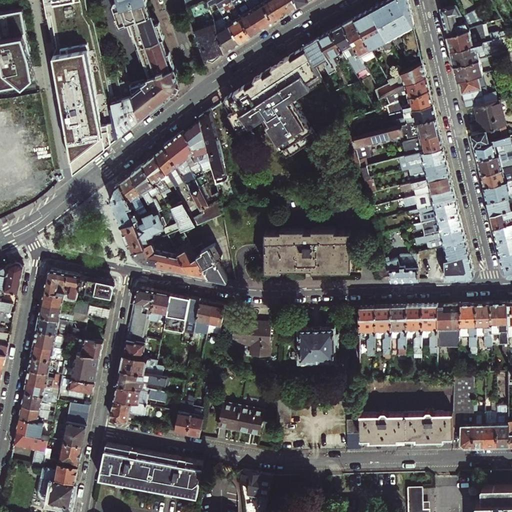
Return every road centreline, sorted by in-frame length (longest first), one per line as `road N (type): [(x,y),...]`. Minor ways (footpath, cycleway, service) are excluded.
road 1 (residential): [(511,456),(277,462),(98,428)]
road 2 (residential): [(127,270),(278,295),(492,289)]
road 3 (residential): [(492,289),(424,0)]
road 4 (residential): [(69,195),(35,0)]
road 5 (residential): [(35,250),(0,441)]
road 6 (secondary): [(341,0),(199,91)]
road 7 (secondary): [(199,91),(69,195)]
road 8 (residential): [(98,428),(127,270)]
